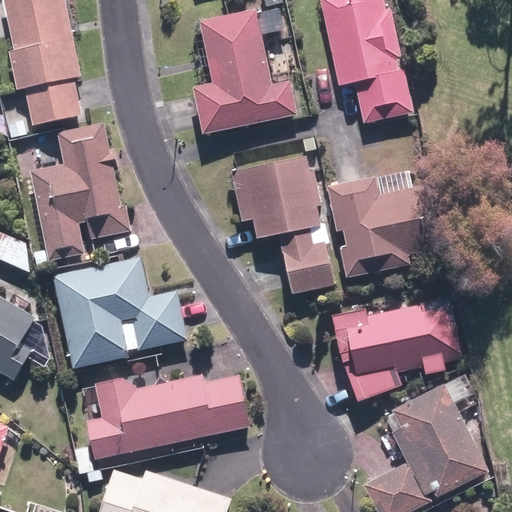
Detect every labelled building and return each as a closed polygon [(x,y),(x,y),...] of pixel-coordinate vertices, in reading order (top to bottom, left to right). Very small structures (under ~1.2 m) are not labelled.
[(68,0),(7,0),(35,124),(86,112),(78,75),(85,74),(68,0)] [(323,0),(342,83),(357,80),(366,121),(416,111),(406,66),(401,67),(386,0),(323,0)] [(274,83),(259,8),(203,19),(216,81),(196,85),(206,133),(301,113),(293,79),(274,83)] [(130,230),(108,121),(61,130),(67,163),(34,169),(52,259),(89,252),(83,223),(91,222),(94,237),(130,230)] [(256,217),(261,237),(283,232),(295,291),(336,282),(309,153),(233,169),(244,220),(256,217)] [(441,246),(428,184),(381,194),(377,174),(334,183),(354,275),(410,263),(408,253),(441,246)] [(39,244),(1,230),(0,233),(0,260),(29,271),(39,244)] [(180,287),(152,293),(144,254),(57,272),(77,366),(131,354),(130,349),(190,337),(180,287)] [(347,362),(361,401),(405,381),(399,369),(462,356),(450,295),(338,318),(347,362)] [(0,364),(19,375),(35,347),(24,341),(36,320),(0,299),(0,364)] [(124,377),(99,382),(106,414),(88,418),(96,455),(254,420),(244,373),(207,381),(205,372),(127,389),(124,377)] [(367,482),(381,511),(412,511),(436,501),(431,490),(436,488),(440,496),(491,472),(448,382),(395,407),(403,423),(395,427),(411,461),(367,482)] [(0,420),(0,457),(11,424),(0,420)] [(150,468),(148,476),(118,466),(102,511),(229,511),(235,496),(150,468)]
